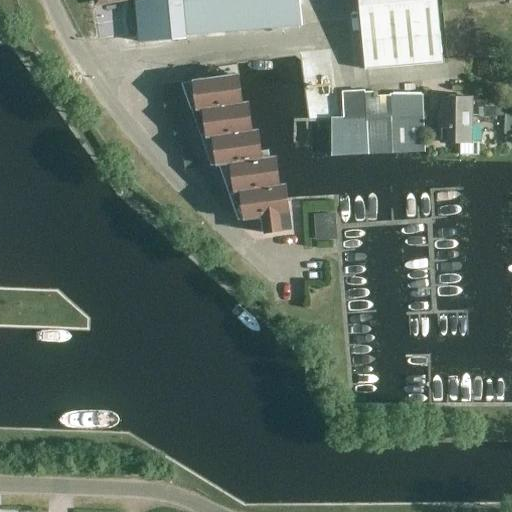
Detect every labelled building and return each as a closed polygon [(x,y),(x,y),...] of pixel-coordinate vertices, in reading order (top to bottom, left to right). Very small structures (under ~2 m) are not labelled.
[(96,0),(97,2),(108,0),(145,0),(146,1),(135,2),(138,42),(185,38),(185,35),(301,25),(298,0),(96,0)] [(358,0),(364,70),(442,63),(436,0),(358,0)] [(241,103),(237,74),(213,78),(212,67),(192,70),(193,81),(160,85),(165,115),(170,114),(174,143),(180,142),(184,170),(206,167),(210,196),(216,195),(218,209),(230,207),(232,222),(244,220),(246,230),(263,228),(264,234),(283,231),(281,215),(289,214),(285,184),(279,185),(275,157),(269,158),(268,150),(260,151),(257,130),(251,131),(247,102),(241,103)] [(331,156),(422,153),(424,153),(422,95),(390,95),(390,96),(373,96),(373,92),(364,92),(364,91),(343,92),(343,118),(331,118),(331,156)] [(471,142),(471,98),(440,97),(440,112),(436,112),(437,128),(440,128),(440,142),(471,142)] [(511,134),(511,106),(484,107),(484,117),(493,117),(494,115),(504,115),(503,134),(511,134)] [(138,185),(151,172),(143,165),(131,179),(138,185)] [(315,241),(330,240),(336,239),(334,213),(313,215),(315,241)]
